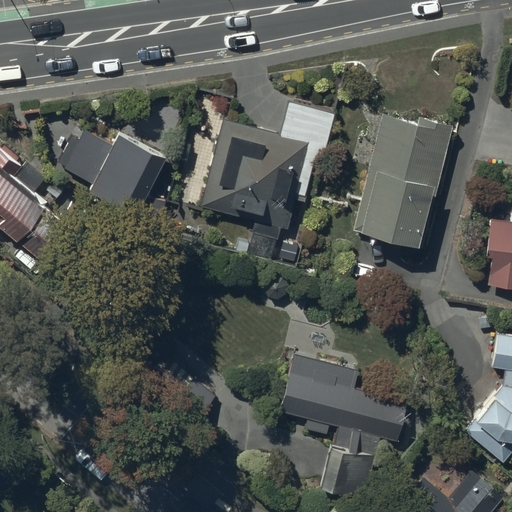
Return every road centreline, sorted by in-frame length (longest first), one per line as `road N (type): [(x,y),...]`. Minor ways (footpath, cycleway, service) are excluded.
road 1 (secondary): [(324,0),(0,47)]
road 2 (unclassified): [(0,351),(192,511)]
